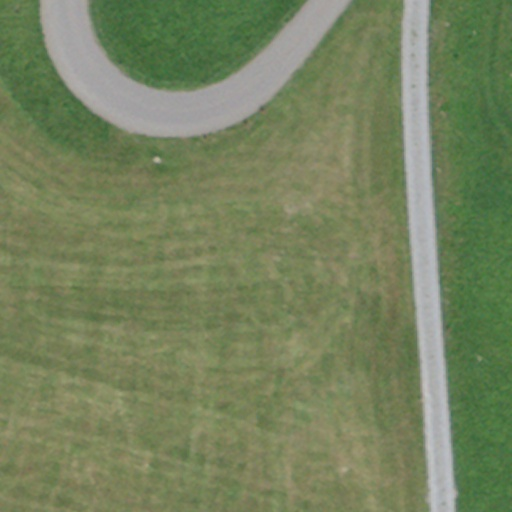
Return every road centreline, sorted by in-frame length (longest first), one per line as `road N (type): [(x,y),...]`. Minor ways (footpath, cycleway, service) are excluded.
road 1 (track): [(415,0),(413,116),(441,511)]
road 2 (residential): [(329,0),(276,64),(221,106),(175,115),(103,88),(74,49),(64,0)]
